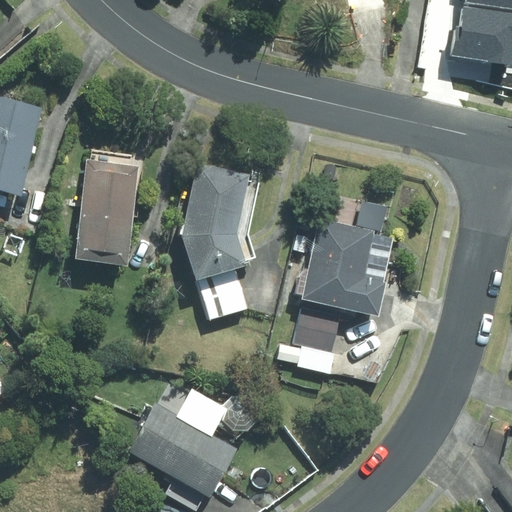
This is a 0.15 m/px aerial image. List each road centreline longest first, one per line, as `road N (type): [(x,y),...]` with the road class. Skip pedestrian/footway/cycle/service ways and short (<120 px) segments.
road 1 (residential): [(495,142),(212,71),(169,53),(101,0)]
road 2 (residential): [(352,511),(405,462),(436,410),(460,341),(495,142)]
road 3 (unknown): [(436,410),(502,511)]
